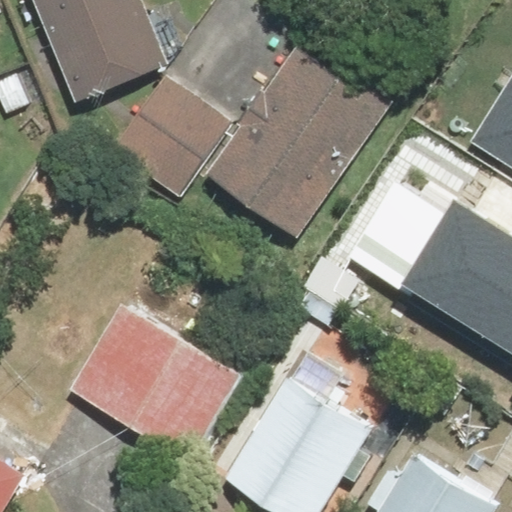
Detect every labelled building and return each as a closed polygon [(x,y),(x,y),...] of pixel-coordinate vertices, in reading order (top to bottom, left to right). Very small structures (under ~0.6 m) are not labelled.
[(46,0),(88,99),(180,60),(154,0),(46,0)] [(312,34),(219,169),(315,235),(408,99),(312,34)] [(176,71),(123,143),(189,191),(242,119),(176,71)] [(511,83),(465,150),(511,182),(511,83)] [(398,185),(357,251),(511,344),(511,228),(465,200),(453,219),(398,185)] [(133,298),(82,384),(204,456),(255,369),(133,298)] [(307,363),(236,472),(299,511),(331,511),(392,417),(307,363)] [(0,511),(19,511),(16,510),(40,473),(33,468),(47,445),(0,416),(0,511)] [(503,511),(510,502),(421,450),(409,470),(397,462),(375,499),(388,507),(384,511),(503,511)] [(203,511),(188,502),(181,511),(203,511)]
